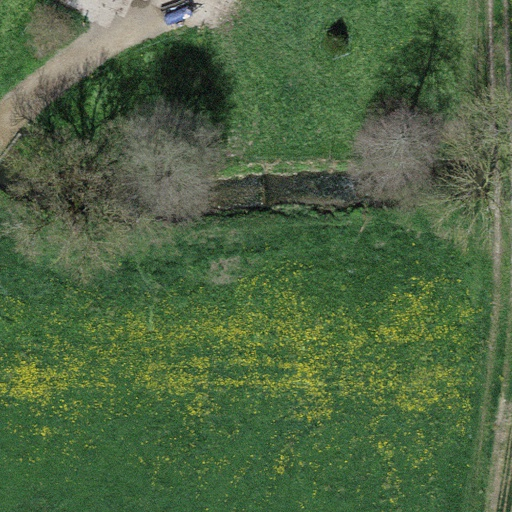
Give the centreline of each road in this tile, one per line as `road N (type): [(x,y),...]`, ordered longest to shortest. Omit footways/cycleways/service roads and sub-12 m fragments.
road 1 (track): [(498,0),(508,253),(479,511)]
road 2 (track): [(20,105),(200,0)]
